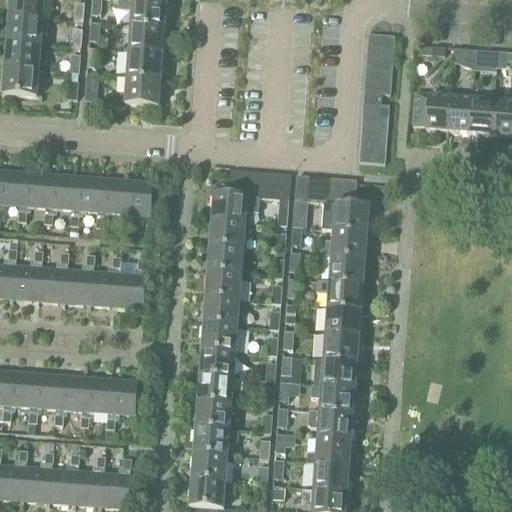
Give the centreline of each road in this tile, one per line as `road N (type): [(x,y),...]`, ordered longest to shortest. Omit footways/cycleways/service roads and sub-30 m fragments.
road 1 (residential): [(199,151),(335,162),(346,147),(355,10),(410,7)]
road 2 (residential): [(199,151),(0,138)]
